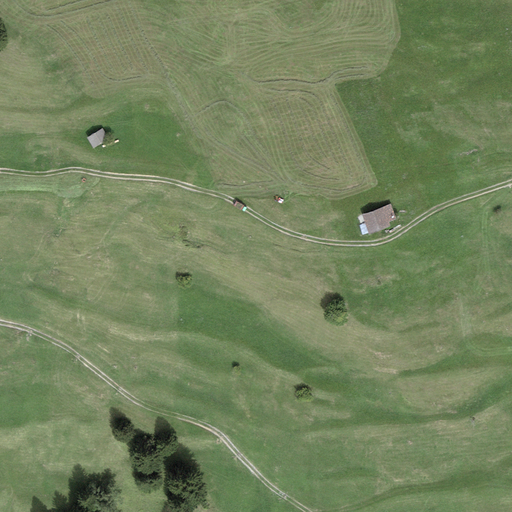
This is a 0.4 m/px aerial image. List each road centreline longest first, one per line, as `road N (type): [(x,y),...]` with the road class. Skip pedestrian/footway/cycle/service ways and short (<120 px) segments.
road 1 (track): [(511,181),(372,243),(309,239),(171,182),(80,170),(0,171)]
road 2 (track): [(308,511),(208,429),(154,411),(42,334),(0,321)]
